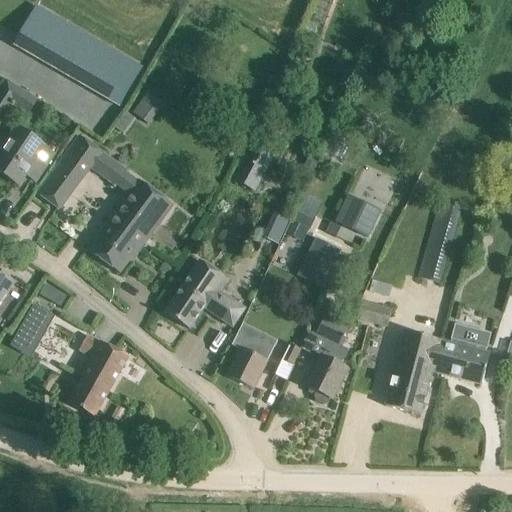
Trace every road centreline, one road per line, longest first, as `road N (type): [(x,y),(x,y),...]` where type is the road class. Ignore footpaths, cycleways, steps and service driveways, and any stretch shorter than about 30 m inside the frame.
road 1 (residential): [(253,484),(221,409),(0,223)]
road 2 (tertiary): [(253,484),(149,477),(0,438)]
road 3 (tertiary): [(441,483),(253,484)]
